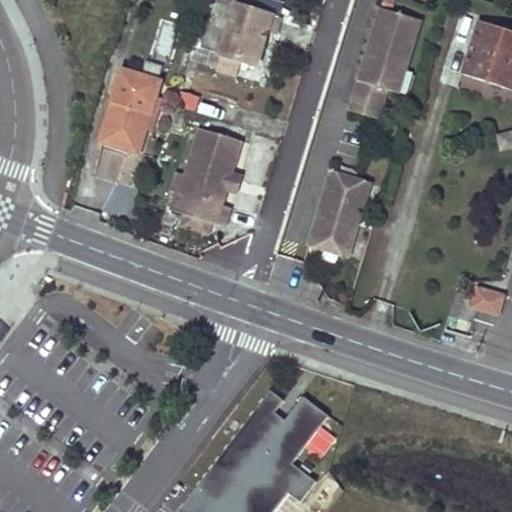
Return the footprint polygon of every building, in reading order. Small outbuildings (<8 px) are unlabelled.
[(279,19),(236,6),(221,56),(241,62),(257,67),(263,44),(259,43),(262,32),(266,33),(274,35),(279,19)] [(415,19),(381,9),(376,25),(380,27),(368,67),(363,66),(354,97),(383,106),(387,90),(393,92),(400,70),(405,72),(414,43),(409,41),(415,19)] [(409,41),(414,43),(420,21),(415,19),(409,41)] [(511,33),(479,22),(462,75),(511,90),(511,33)] [(363,66),(368,67),(380,27),(376,25),(363,66)] [(241,62),(221,56),(217,70),(237,76),(241,62)] [(393,92),(398,94),(405,72),(400,70),(393,92)] [(122,71),(100,143),(138,155),(146,129),(155,100),(160,83),(122,71)] [(195,113),(199,98),(180,93),(176,108),(195,113)] [(350,111),(378,120),(383,106),(354,97),(350,111)] [(150,130),(159,101),(155,100),(146,129),(150,130)] [(170,124),(182,127),(186,114),(174,110),(170,124)] [(176,193),(171,209),(184,213),(213,222),(225,226),(230,209),(220,206),(225,190),(230,175),(239,144),(199,132),(186,176),(180,195),(176,193)] [(511,136),(511,133),(495,136),(499,153),(511,149),(511,136)] [(95,177),(123,183),(129,158),(100,152),(95,177)] [(365,184),(354,181),(357,172),(342,168),(339,176),(330,174),(326,190),(330,192),(319,230),(314,229),(309,245),(344,256),(350,234),(355,235),(363,207),(358,206),(365,184)] [(186,176),(176,173),(171,192),(176,193),(180,195),(186,176)] [(239,178),(230,175),(225,190),(235,192),(239,178)] [(365,184),(358,206),(363,207),(370,186),(365,184)] [(330,192),(326,190),(314,229),(319,230),(330,192)] [(208,237),(213,222),(184,213),(179,228),(208,237)] [(344,256),(349,257),(355,235),(350,234),(344,256)] [(474,289),(468,312),(499,319),(504,295),(474,289)] [(328,416),(303,397),(284,421),(271,412),(281,399),(268,390),(177,511),(271,511),(287,492),(300,502),(316,481),(292,464),(328,416)]
